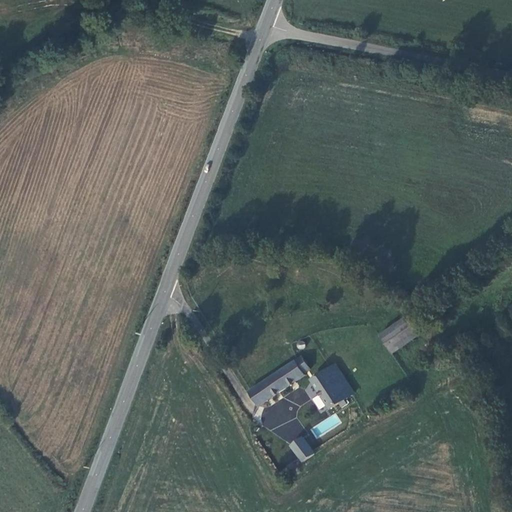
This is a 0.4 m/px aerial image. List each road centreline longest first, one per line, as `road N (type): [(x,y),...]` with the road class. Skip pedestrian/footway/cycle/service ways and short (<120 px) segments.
road 1 (tertiary): [(263,24),(167,283)]
road 2 (unclassified): [(511,74),(263,24)]
road 3 (tertiary): [(167,283),(82,511)]
road 4 (unclassified): [(167,283),(256,408)]
